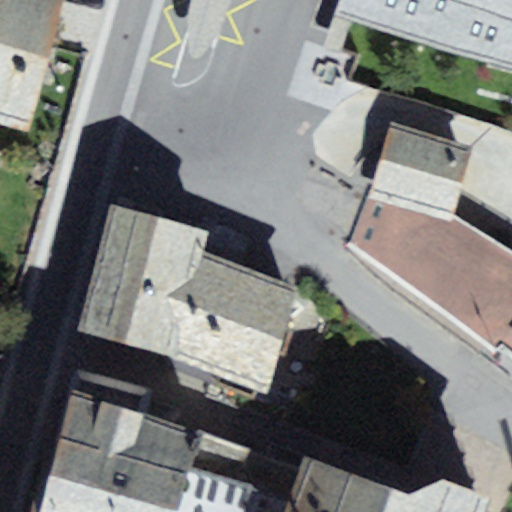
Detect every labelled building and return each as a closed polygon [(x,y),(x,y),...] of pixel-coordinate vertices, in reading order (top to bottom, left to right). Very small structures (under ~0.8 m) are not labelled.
[(64,0),(0,0),(0,124),(29,132),(64,0)] [(196,0),(183,51),(211,59),(219,33),(228,0),(196,0)] [(343,0),(339,13),(448,47),(464,0),(343,0)] [(511,0),(464,0),(448,47),(505,64),(511,40),(511,0)] [(352,248),(498,354),(511,332),(511,250),(456,215),(474,148),(392,121),(352,248)] [(75,330),(121,344),(160,217),(114,203),(75,330)] [(211,232),(160,217),(121,344),(172,360),(204,255),(211,232)] [(172,360),(268,389),(300,284),(204,255),(172,360)] [(511,332),(498,354),(511,364),(511,332)] [(283,511),(299,467),(198,427),(74,386),(37,511),(283,511)] [(304,454),(299,467),(283,511),(485,511),(493,494),(445,476),(408,491),(304,454)]
